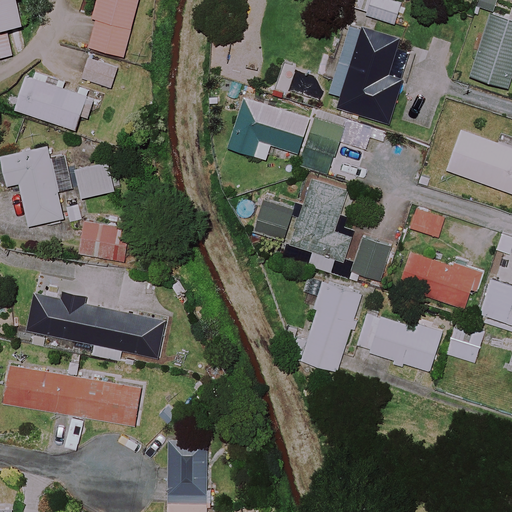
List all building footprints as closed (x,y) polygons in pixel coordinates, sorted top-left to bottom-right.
[(25,24),(20,0),(0,0),(0,57),(13,55),(8,28),(25,24)] [(139,0),(95,0),(92,10),(99,12),(90,47),(125,56),(139,0)] [(341,0),(339,7),(395,21),(400,0),(341,0)] [(511,17),(495,11),(471,78),(506,90),(511,73),(511,17)] [(400,37),(363,26),(339,107),(389,122),(410,52),(397,48),(400,37)] [(118,64),(89,56),(83,78),(112,86),(118,64)] [(65,83),(29,71),(17,109),(76,128),(81,113),(90,116),(96,98),(64,87),(65,83)] [(323,80),(303,73),(295,94),(315,101),(323,80)] [(313,118),(247,96),(231,146),(268,158),(273,143),(302,153),(313,118)] [(344,125),(316,116),(300,164),(328,173),(344,125)] [(498,142),(462,129),(448,169),(511,192),(511,138),(501,134),(498,142)] [(52,156),(50,146),(2,156),(9,185),(22,182),(32,225),(65,217),(59,190),(74,187),(67,153),(52,156)] [(349,192),(317,179),(292,240),(343,260),(352,238),(333,230),(349,192)] [(295,206),(267,196),(255,231),(284,240),(295,206)] [(445,217),(415,208),(409,226),(439,236),(445,217)] [(132,229),(86,220),(80,252),(125,261),(132,229)] [(391,247),(364,239),(354,271),(381,279),(391,247)] [(449,264),(411,251),(400,284),(465,306),(471,288),(476,290),(482,271),(450,260),(449,264)] [(511,285),(491,279),(481,313),(511,323),(511,285)] [(360,293),(325,283),(304,360),(339,369),(360,293)] [(86,298),(64,293),(62,299),(37,294),(29,331),(158,358),(166,320),(85,303),(86,298)] [(441,333),(367,313),(358,348),(432,368),(441,333)] [(485,331),(456,323),(447,354),(476,362),(485,331)] [(144,386),(11,364),(4,402),(138,425),(144,386)] [(209,494),(210,438),(170,437),(169,493),(209,494)] [(208,511),(208,503),(168,503),(168,511),(208,511)]
